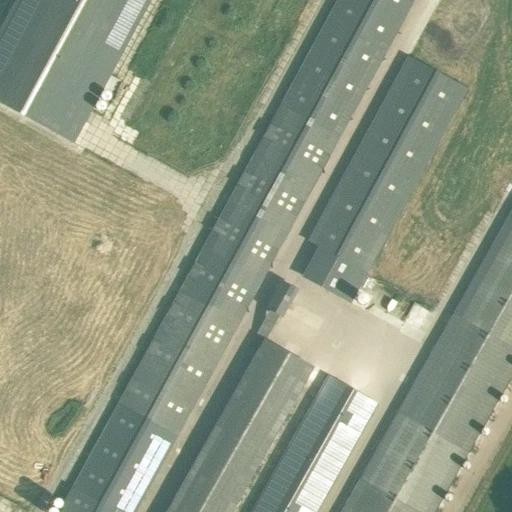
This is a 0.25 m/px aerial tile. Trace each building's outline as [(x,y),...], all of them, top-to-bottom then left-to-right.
[(20,0),(0,37),(0,103),(71,141),(146,0),(20,0)] [(180,290),(58,511),(134,511),(286,234),(412,0),(336,0),(228,202),(180,290)] [(465,89),(407,57),(307,240),(366,272),(465,89)] [(101,145),(109,130),(92,121),(90,126),(97,130),(91,140),(101,145)] [(511,208),(340,511),(431,511),(511,370),(511,208)] [(304,243),(288,269),(333,295),(348,269),(304,243)] [(166,511),(230,511),(312,368),(263,340),(166,511)] [(314,511),(376,404),(327,376),(250,511),(314,511)]
